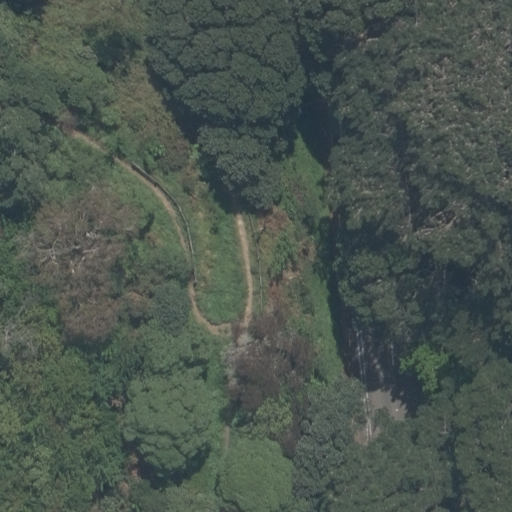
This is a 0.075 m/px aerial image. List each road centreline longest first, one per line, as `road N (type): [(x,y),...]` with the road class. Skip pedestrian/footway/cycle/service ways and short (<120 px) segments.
road 1 (track): [(235,511),(230,351),(241,237),(192,0)]
road 2 (residential): [(349,0),(402,511)]
